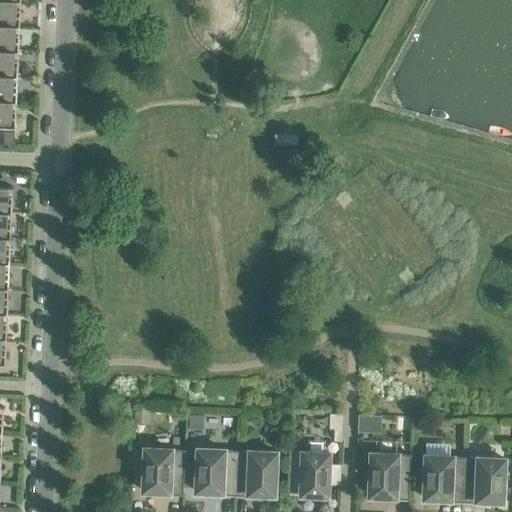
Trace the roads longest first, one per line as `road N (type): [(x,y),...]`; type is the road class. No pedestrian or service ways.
road 1 (residential): [(44,511),(55,163)]
road 2 (residential): [(55,163),(65,0)]
